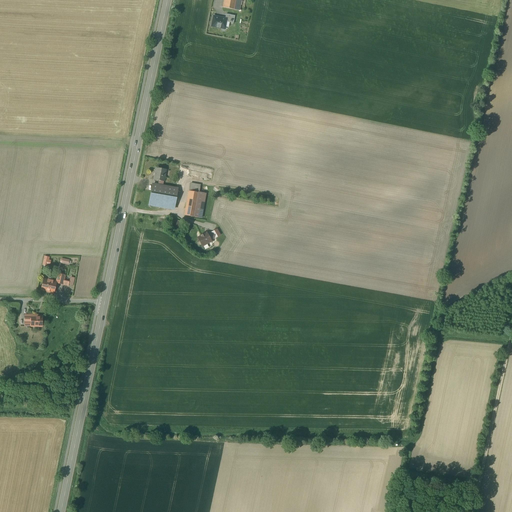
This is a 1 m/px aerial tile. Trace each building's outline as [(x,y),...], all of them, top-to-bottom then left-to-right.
[(235,10),(236,0),(224,0),(223,7),(235,10)] [(214,18),(211,28),(223,31),(226,20),(214,18)] [(158,185),(163,186),(166,170),(156,168),(154,179),(159,181),(158,185)] [(163,186),(158,185),(153,184),(149,205),(173,210),(177,188),(163,186)] [(189,191),(184,215),(201,218),(205,194),(199,193),(201,186),(190,184),(189,191)] [(181,227),(181,225),(181,223),(180,222),(178,221),(176,220),(175,221),(173,222),(172,223),(172,225),(172,227),(173,229),(175,230),(177,230),(178,230),(180,229),(181,227)] [(212,234),(215,238),(220,235),(217,230),(212,233),(212,234)] [(215,238),(212,234),(208,236),(207,234),(204,236),(204,234),(201,236),(198,238),(202,246),(211,241),(210,240),(215,238)] [(56,282),(44,279),(41,290),(54,292),(56,282)] [(32,315),(32,320),(32,326),(42,326),(42,317),(37,317),(37,315),(32,315)]
